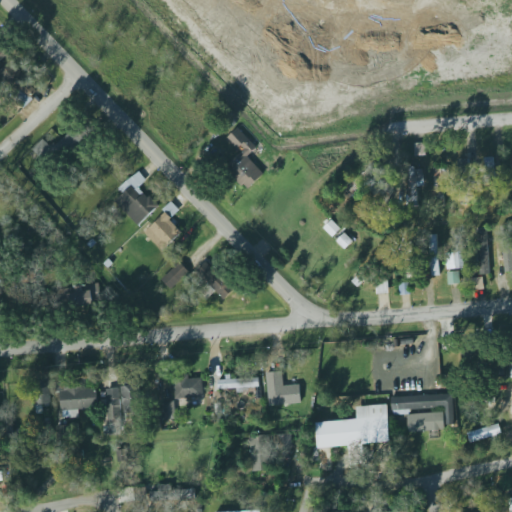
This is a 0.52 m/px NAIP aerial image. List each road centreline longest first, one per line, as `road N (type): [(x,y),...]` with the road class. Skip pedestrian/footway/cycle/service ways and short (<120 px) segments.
road 1 (residential): [(0,353),(511,307)]
road 2 (residential): [(320,329),(8,0)]
road 3 (residential): [(312,482),(429,482),(511,462)]
road 4 (residential): [(334,0),(424,7),(503,0)]
